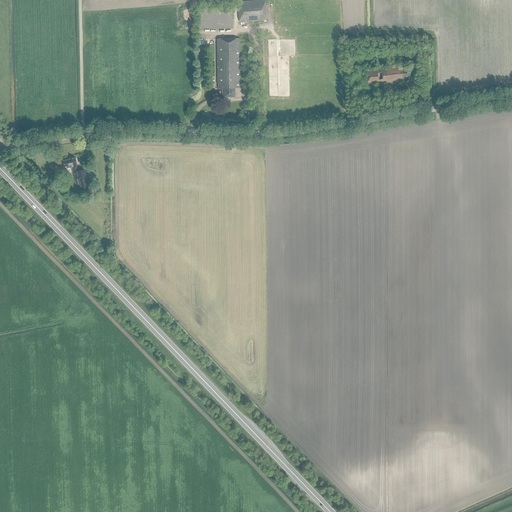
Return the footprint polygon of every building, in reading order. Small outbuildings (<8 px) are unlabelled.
[(260,0),(238,2),(239,23),(267,20),(264,0),(260,0)] [(287,21),(287,13),(275,13),(276,23),(280,23),(280,21),(287,21)] [(240,89),(239,39),(217,39),(217,84),(218,84),(218,89),(222,89),(222,97),(235,97),(235,89),(240,89)] [(385,67),(385,64),(378,65),(378,68),(366,69),(368,86),(398,83),(398,81),(404,81),(404,78),(411,78),(410,67),(403,68),(402,65),(385,67)] [(67,168),(72,167),(77,166),(76,163),(77,163),(76,158),(75,159),(75,157),(69,158),(70,159),(63,161),(64,167),(67,166),(67,168)] [(87,169),(78,171),(77,166),(72,167),(77,192),(92,188),(87,169)]
